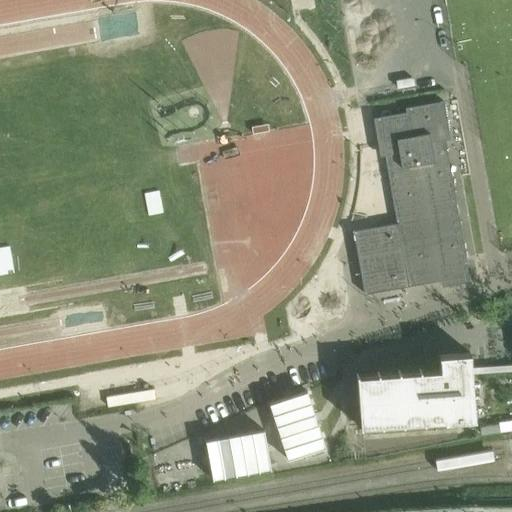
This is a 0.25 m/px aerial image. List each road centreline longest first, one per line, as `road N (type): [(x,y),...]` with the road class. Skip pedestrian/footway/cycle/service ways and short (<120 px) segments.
road 1 (unknown): [(94,424),(99,458),(92,479),(7,495)]
road 2 (residential): [(137,417),(0,440)]
